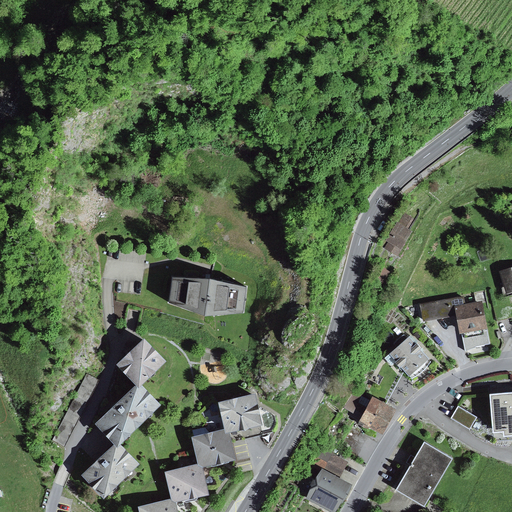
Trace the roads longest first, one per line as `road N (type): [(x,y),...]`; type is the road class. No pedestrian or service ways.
road 1 (secondary): [(244,511),(330,348),(379,200),(511,87)]
road 2 (unclassified): [(347,511),(421,400),(497,365)]
road 3 (residential): [(116,350),(51,511)]
road 4 (track): [(367,222),(451,154),(511,134)]
